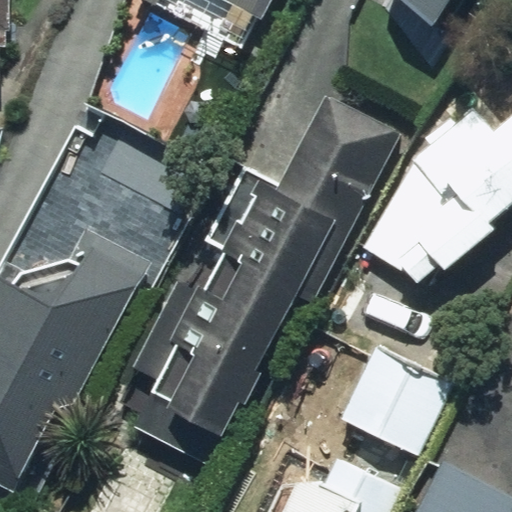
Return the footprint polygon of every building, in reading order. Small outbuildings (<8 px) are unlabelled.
[(0,0),(0,84),(11,85),(14,0),(0,0)] [(464,0),(414,0),(445,30),(464,0)] [(337,95),(289,190),(241,172),(139,374),(159,384),(139,424),(168,439),(183,411),(236,437),(304,302),(312,307),(402,128),(337,95)] [(415,164),(369,246),(429,285),(442,265),(462,278),(509,229),(505,219),(511,213),(511,120),(501,129),(486,102),(415,164)] [(69,411),(80,416),(141,291),(41,243),(21,284),(3,275),(0,281),(0,458),(37,476),(69,411)] [(460,377),(387,342),(351,418),(424,452),(460,377)] [(398,511),(410,487),(345,457),(328,488),(307,479),(291,511),(398,511)] [(511,511),(511,490),(448,460),(425,511),(511,511)]
